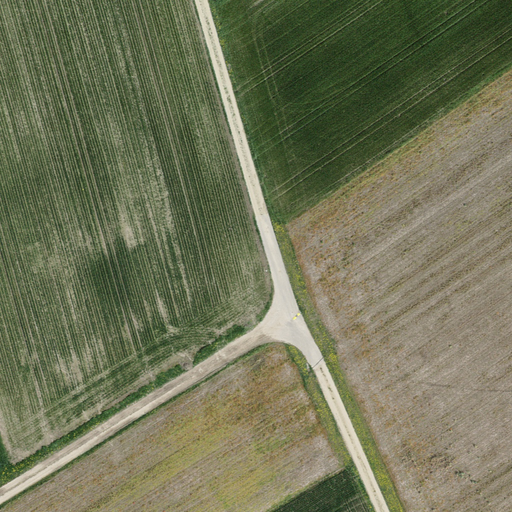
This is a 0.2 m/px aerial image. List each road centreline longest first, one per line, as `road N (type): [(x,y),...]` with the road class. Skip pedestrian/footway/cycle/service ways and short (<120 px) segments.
road 1 (track): [(195,0),(295,321),(380,511)]
road 2 (track): [(0,503),(295,321)]
